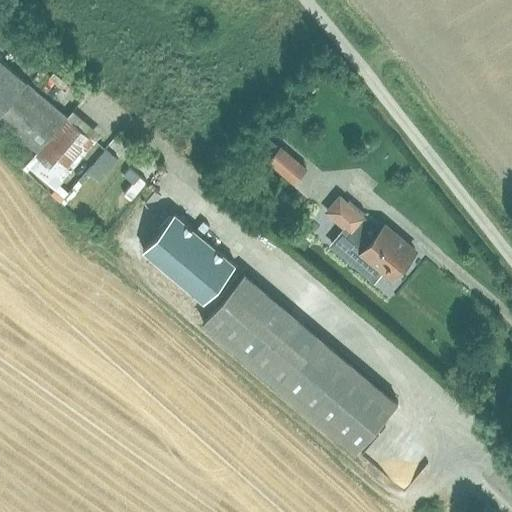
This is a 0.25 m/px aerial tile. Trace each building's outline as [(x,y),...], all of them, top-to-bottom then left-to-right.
[(0,114),(28,80),(0,55),(0,114)] [(29,80),(28,80),(0,114),(0,115),(39,148),(68,114),(29,81),(29,80)] [(66,176),(97,139),(68,114),(39,148),(36,152),(66,176)] [(281,146),(270,160),(294,181),(306,167),(281,146)] [(106,149),(87,171),(100,181),(118,160),(106,149)] [(131,166),(124,174),(132,181),(124,191),(132,198),(148,179),(131,166)] [(55,188),(51,193),(61,202),(65,198),(55,188)] [(363,216),(347,202),(340,196),(329,210),(351,230),(363,216)] [(350,198),(347,202),(363,216),(351,230),(347,235),(363,249),(362,249),(394,276),(415,251),(384,224),(382,226),(350,198)] [(236,263),(174,210),(143,247),(205,300),(236,263)] [(400,401),(247,271),(204,321),(357,451),(400,401)]
